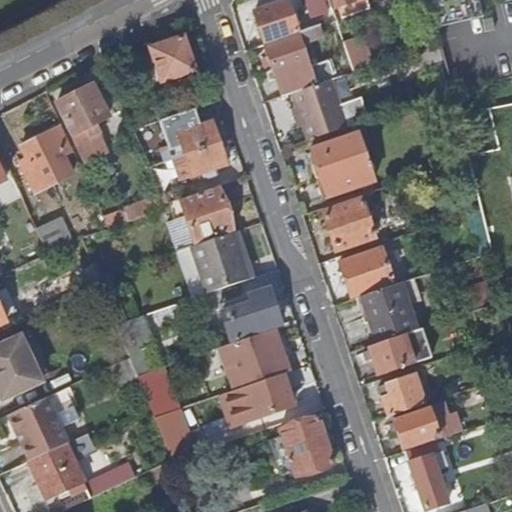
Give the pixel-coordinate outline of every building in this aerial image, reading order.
[(323,0),(306,0),(313,20),(329,15),(323,0)] [(332,0),(336,9),(362,0),(332,0)] [(429,0),(437,28),(469,20),(466,10),(481,7),(479,0),(429,0)] [(266,45),(299,34),(288,2),(254,13),(266,45)] [(293,95),(316,87),(309,65),(301,45),(322,38),(319,27),(299,34),(266,45),(270,59),(273,65),(284,98),(293,95)] [(183,39),(152,50),(154,57),(138,63),(147,88),(195,72),(183,39)] [(437,44),(413,53),(419,69),(443,60),(437,44)] [(357,45),(346,49),(354,73),(365,70),(357,45)] [(332,81),(339,79),(332,57),(309,65),(316,87),(332,81)] [(126,108),(111,76),(58,106),(70,128),(86,164),(107,153),(98,133),(100,133),(96,124),(126,108)] [(347,128),(332,81),(316,87),(293,95),(309,141),(347,128)] [(186,157),(220,145),(213,123),(195,129),(189,113),(162,122),(172,152),(183,148),(186,157)] [(22,148),(27,158),(31,165),(23,169),(37,194),(82,171),(62,127),(22,148)] [(312,151),(315,160),(313,167),(317,178),(322,181),(327,198),(368,185),(353,137),(312,151)] [(220,145),(186,157),(191,170),(186,172),(188,179),(228,166),(220,145)] [(20,162),(23,169),(31,165),(27,158),(20,162)] [(511,222),(506,160),(478,163),(485,228),(511,225),(511,222)] [(193,248),(196,247),(195,244),(233,231),(219,190),(181,203),(186,218),(171,223),(181,252),(193,248)] [(127,212),(132,223),(172,209),(165,194),(127,212)] [(361,200),(323,213),(336,253),(374,239),(361,200)] [(110,230),(132,223),(127,212),(106,222),(110,230)] [(63,219),(39,231),(50,254),(74,243),(63,219)] [(235,286),(252,280),(235,234),(196,247),(193,248),(209,295),(211,294),(235,286)] [(361,299),(393,288),(380,250),(339,264),(352,302),(361,299)] [(14,299),(23,319),(89,289),(80,268),(14,299)] [(378,345),(417,332),(400,285),(393,288),(361,299),(378,345)] [(235,286),(211,294),(216,310),(240,302),(235,286)] [(271,290),(249,297),(260,332),(282,325),(271,290)] [(117,326),(129,355),(138,352),(127,323),(117,326)] [(417,332),(378,345),(368,349),(378,377),(427,359),(417,332)] [(0,393),(3,401),(43,383),(22,338),(0,348),(0,393)] [(283,375),(289,373),(277,338),(238,352),(244,371),(232,375),(237,390),(251,386),(283,375)] [(139,379),(138,378),(131,360),(110,370),(118,387),(139,379)] [(154,419),(163,415),(146,375),(138,378),(139,379),(154,419)] [(251,386),(261,417),(293,406),(283,375),(251,386)] [(389,417),(424,405),(414,376),(386,385),(390,395),(382,398),(389,417)] [(235,425),(261,417),(251,386),(237,390),(225,395),(235,425)] [(68,444),(47,399),(9,417),(30,462),(67,445),(68,444)] [(402,451),(453,433),(447,416),(442,404),(392,422),(402,451)] [(177,411),(163,415),(154,419),(171,461),(194,454),(177,411)] [(447,416),(453,433),(459,430),(453,415),(447,416)] [(317,418),(279,431),(295,478),(334,465),(317,418)] [(432,443),(404,452),(424,511),(448,503),(436,469),(446,465),(442,453),(436,455),(432,443)] [(67,445),(30,462),(47,499),(83,482),(67,445)] [(132,462),(99,473),(104,488),(137,477),(132,462)] [(191,511),(224,511),(214,484),(184,494),(191,511)]
